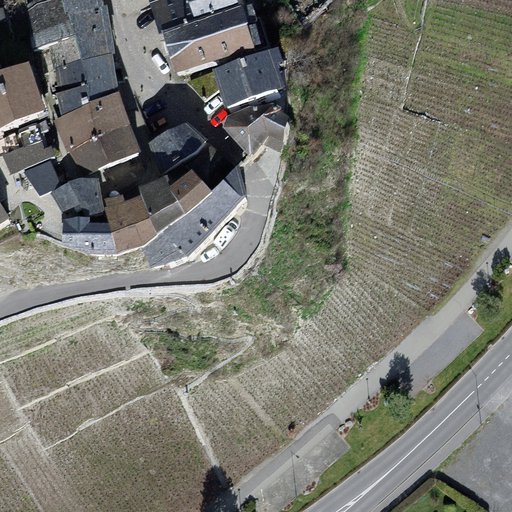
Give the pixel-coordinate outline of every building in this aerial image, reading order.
[(49,45),(55,70),(114,56),(108,9),(104,10),(103,0),(41,0),(28,5),(32,49),(49,45)] [(168,0),(157,4),(167,33),(238,10),(234,0),(168,0)] [(238,10),(167,33),(170,44),(180,75),(251,52),(238,10)] [(119,95),(114,56),(55,70),(63,119),(119,95)] [(273,57),(220,74),(233,112),(286,94),(273,57)] [(0,130),(46,114),(30,68),(0,78),(0,130)] [(141,154),(119,95),(63,119),(57,122),(70,152),(84,175),(90,175),(141,154)] [(229,131),(255,159),(268,145),(282,153),(291,126),(274,112),(253,114),(232,123),(231,127),(229,131)] [(166,175),(209,148),(190,130),(154,148),(166,175)] [(40,145),(5,156),(12,173),(24,170),(40,194),(61,187),(49,159),(54,157),(52,150),(44,153),(40,145)] [(214,195),(239,173),(213,150),(187,167),(194,175),(214,195)] [(173,192),(187,218),(214,195),(194,175),(173,192)] [(238,176),(169,239),(186,258),(188,260),(238,207),(243,202),(238,176)] [(98,184),(83,182),(55,194),(66,213),(83,205),(88,216),(103,213),(98,184)] [(144,198),(158,237),(187,218),(173,192),(171,188),(144,198)] [(111,226),(118,252),(143,247),(158,237),(144,198),(107,212),(111,226)] [(88,253),(118,252),(111,226),(89,226),(89,223),(65,223),(65,244),(88,253)] [(186,258),(169,239),(146,252),(154,268),(162,263),(167,260),(171,267),(186,258)]
